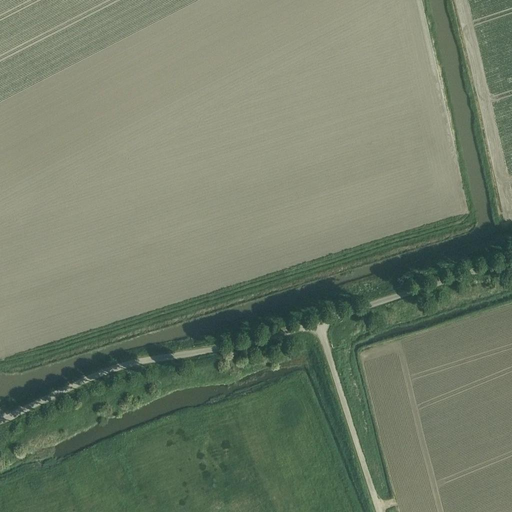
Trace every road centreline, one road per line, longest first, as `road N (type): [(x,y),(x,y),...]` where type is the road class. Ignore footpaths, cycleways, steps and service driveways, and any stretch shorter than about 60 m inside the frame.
road 1 (unclassified): [(0,419),(123,364),(318,323)]
road 2 (unclassified): [(318,323),(511,256)]
road 3 (unclassified): [(378,511),(318,323)]
